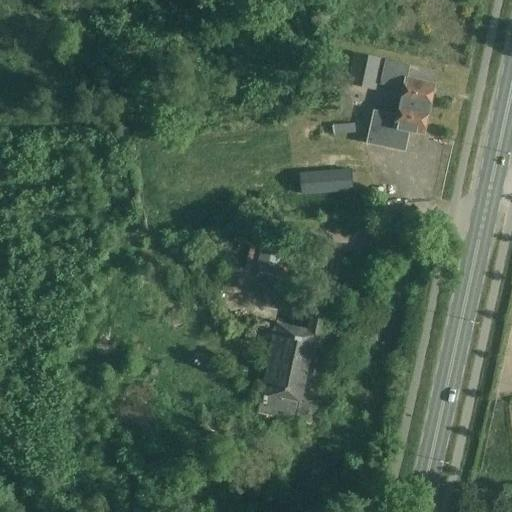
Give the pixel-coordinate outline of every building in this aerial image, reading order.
[(376,91),(383,59),(355,53),(348,85),(376,91)] [(409,80),(411,69),(385,62),(379,86),(404,92),(407,79),(409,80)] [(404,92),(401,104),(431,110),(436,86),(409,80),(407,79),(404,92)] [(425,136),(426,129),(431,110),(401,104),(398,117),(385,114),(382,126),(425,136)] [(317,172),(301,173),(303,195),(319,194),(317,172)] [(261,247),(255,271),(279,277),(284,253),(261,247)] [(312,353),(320,355),(330,308),(314,305),(308,331),(278,324),(263,394),(302,403),(312,353)]
